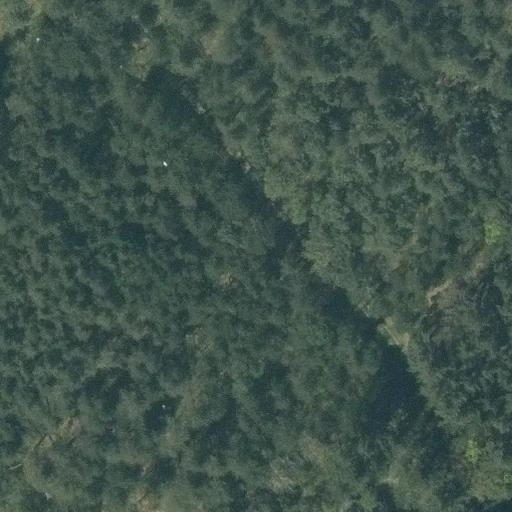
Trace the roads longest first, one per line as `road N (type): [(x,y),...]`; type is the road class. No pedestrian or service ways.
road 1 (track): [(140,0),(238,146),(315,225),(389,338),(511,284)]
road 2 (unclassified): [(286,511),(511,483)]
